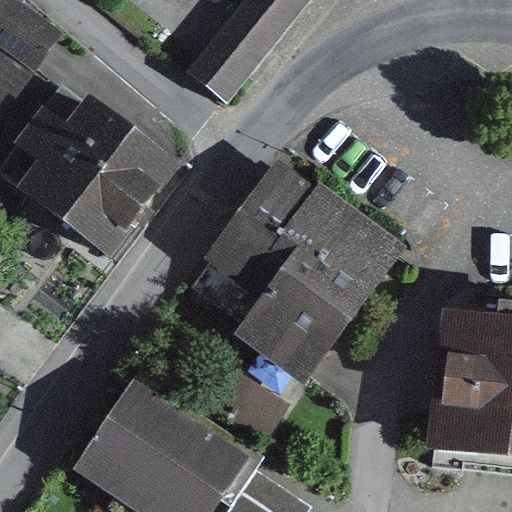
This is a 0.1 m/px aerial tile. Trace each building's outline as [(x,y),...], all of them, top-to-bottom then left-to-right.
[(309,0),(252,0),(183,89),(219,116),(309,0)] [(153,178),(56,108),(0,183),(0,219),(80,277),(153,178)] [(251,332),(332,222),(276,181),(195,291),(251,332)] [(307,373),(388,263),(332,222),(251,332),(307,373)] [(511,325),(432,317),(416,457),(511,468),(511,325)] [(206,511),(235,465),(119,394),(62,486),(105,511),(206,511)] [(295,511),(249,483),(231,511),(295,511)]
